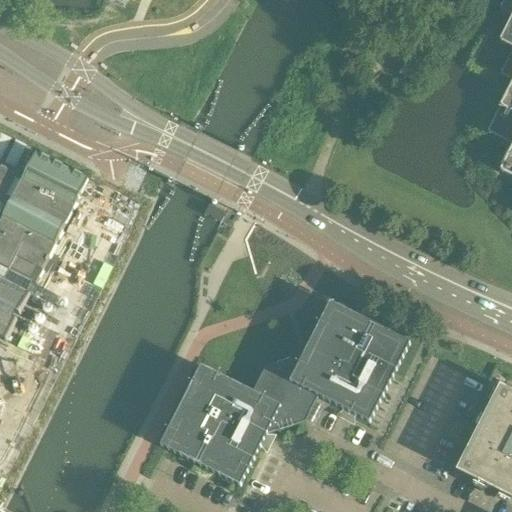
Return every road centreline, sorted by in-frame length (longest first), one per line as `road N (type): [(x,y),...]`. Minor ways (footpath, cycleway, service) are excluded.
road 1 (tertiary): [(511,310),(337,228),(160,131)]
road 2 (tertiary): [(160,131),(82,68),(0,25)]
road 3 (tertiary): [(0,52),(66,98),(160,131)]
